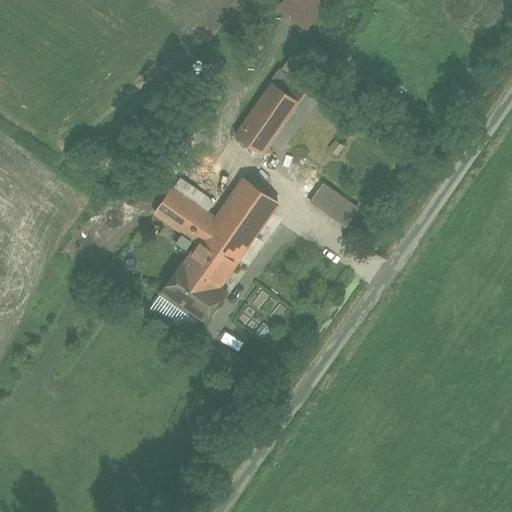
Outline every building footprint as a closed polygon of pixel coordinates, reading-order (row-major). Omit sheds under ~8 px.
[(287,0),(282,8),(309,28),(328,0),(287,0)] [(270,87),(237,135),(263,153),(296,105),(270,87)] [(178,181),(155,213),(200,244),(233,267),(239,259),(249,266),(265,243),(255,236),(279,202),(245,179),(223,212),(178,181)] [(323,183),(312,200),(346,222),(357,205),(323,183)] [(174,277),(162,294),(183,308),(180,312),(198,324),(222,289),(219,287),(233,267),(200,244),(176,278),(174,277)]
